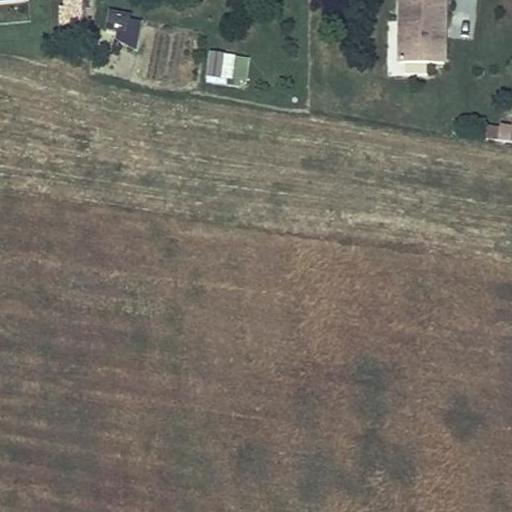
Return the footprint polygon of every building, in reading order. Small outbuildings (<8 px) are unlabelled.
[(400,0),(400,63),(444,63),(444,39),(435,39),(435,29),(444,29),(444,0),(400,0)] [(65,9),(64,33),(82,34),(82,9),(65,9)] [(138,49),(143,17),(113,13),(108,45),(138,49)] [(444,29),(435,29),(435,39),(444,39),(444,29)] [(224,55),(210,53),(207,76),(221,78),(224,55)] [(511,144),(511,122),(501,122),(499,144),(511,144)] [(487,126),(485,139),(498,141),(500,128),(487,126)]
